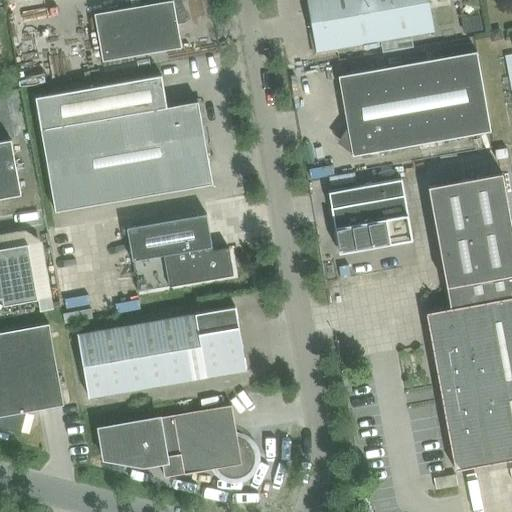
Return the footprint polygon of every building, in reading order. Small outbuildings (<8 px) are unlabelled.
[(103,62),(181,48),(177,24),(185,23),(184,19),(178,4),(182,3),(181,0),(140,0),(142,6),(94,14),(103,62)] [(306,0),(316,53),(434,32),(428,0),(306,0)] [(481,16),(461,19),(464,34),(484,31),(481,16)] [(497,30),(490,32),(492,41),(501,39),(500,32),(497,30)] [(352,157),(490,132),(476,53),(338,77),(349,140),(343,148),(352,154),(352,157)] [(55,212),(213,185),(198,102),(167,107),(162,77),(35,98),(55,212)] [(0,199),(21,196),(11,141),(0,142),(0,199)] [(511,235),(502,173),(429,187),(450,309),(426,314),(455,471),(511,460),(511,235)] [(372,248),(413,241),(402,180),(328,193),(338,249),(370,244),(371,244),(372,248)] [(229,249),(213,251),(206,214),(126,228),(138,292),(233,276),(229,249)] [(0,249),(0,298),(2,298),(3,305),(37,299),(27,245),(0,249)] [(88,398),(223,374),(246,370),(235,308),(78,335),(88,398)] [(0,427),(19,433),(25,411),(64,405),(49,324),(0,332),(0,427)] [(238,444),(232,406),(98,429),(104,460),(130,464),(161,459),(164,477),(211,469),(211,468),(216,466),(216,468),(217,469),(219,471),(220,473),(221,473),(223,475),(224,476),(226,477),(228,478),(230,478),(233,479),(236,479),(238,478),(241,477),(245,476),(247,474),(248,473),(250,472),(251,469),(253,467),(253,465),(254,463),(254,460),(254,458),(254,457),(254,454),(253,452),(252,450),(252,449),(250,446),(248,444),(247,443),(246,442),(238,444)]
